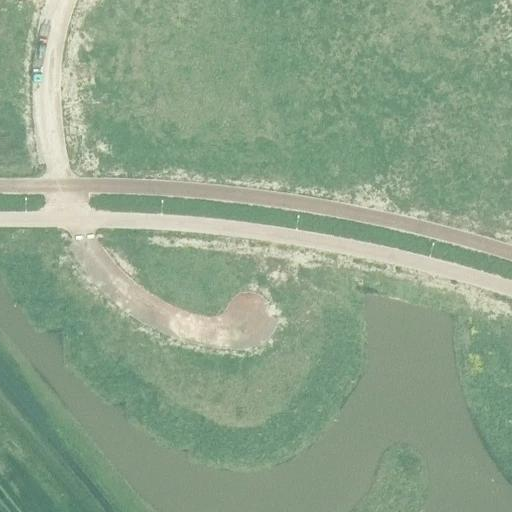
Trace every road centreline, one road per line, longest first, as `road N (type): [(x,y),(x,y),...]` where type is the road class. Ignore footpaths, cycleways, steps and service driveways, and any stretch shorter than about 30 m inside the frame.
road 1 (residential): [(511,253),(241,194),(62,186)]
road 2 (residential): [(66,219),(292,236),(417,260),(511,290)]
road 3 (residential): [(66,219),(77,243),(135,299),(189,327),(220,330),(246,311)]
road 4 (residential): [(62,0),(47,100),(62,186)]
